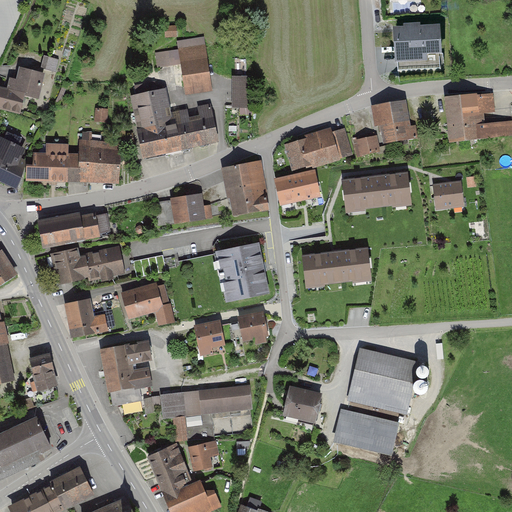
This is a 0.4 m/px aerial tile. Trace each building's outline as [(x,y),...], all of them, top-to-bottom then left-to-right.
[(176,26),(165,24),(163,36),(174,39),(176,26)] [(440,31),(390,35),(393,64),(443,60),(440,31)] [(213,91),(204,35),(176,39),(178,49),(156,52),(158,66),(181,62),(187,95),(213,91)] [(60,60),(44,55),(40,67),(56,72),(60,60)] [(8,88),(0,86),(0,110),(22,115),(26,96),(39,99),(45,74),(21,69),(19,79),(11,77),(8,88)] [(255,76),(233,76),(233,108),(255,108),(255,76)] [(165,88),(130,96),(145,161),(221,142),(211,103),(196,106),(199,116),(190,118),(188,110),(172,114),(165,88)] [(494,94),(448,99),(453,143),(511,135),(511,132),(511,121),(486,124),(485,114),(496,113),(494,94)] [(407,101),(373,107),(376,128),(381,127),(384,146),(420,139),(417,126),(411,127),(407,101)] [(107,107),(95,107),(94,122),(106,123),(107,107)] [(131,127),(118,130),(121,145),(134,143),(131,127)] [(307,139),(285,145),(292,173),(353,156),(346,129),(333,133),(332,128),(306,135),(307,139)] [(36,166),(27,166),(26,182),(81,182),(118,185),(121,145),(103,143),(103,135),(83,133),(83,139),(80,139),(79,154),(70,154),(70,145),(46,144),(46,154),(36,154),(36,166)] [(0,182),(19,191),(24,179),(23,161),(27,150),(0,136),(0,182)] [(378,136),(354,141),(358,158),(381,153),(378,136)] [(261,163),(222,170),(230,218),(269,211),(261,163)] [(317,170),(276,179),(282,208),(323,199),(317,170)] [(346,211),(412,203),(409,175),(343,182),(346,211)] [(462,182),(432,186),(436,211),(465,208),(462,182)] [(202,194),(171,199),(175,225),(206,220),(202,194)] [(84,210),(38,220),(44,249),(112,234),(108,215),(96,218),(95,214),(85,216),(84,210)] [(260,244),(217,253),(228,306),(272,296),(260,244)] [(0,288),(18,275),(0,246),(0,288)] [(80,247),(50,254),(58,286),(89,279),(90,284),(126,275),(119,246),(82,255),(80,247)] [(368,249),(302,257),(305,287),(372,280),(368,249)] [(162,256),(132,262),(136,279),(166,273),(162,256)] [(157,283),(122,293),(130,322),(155,315),(159,328),(175,323),(164,286),(158,288),(157,283)] [(92,299),(66,305),(74,341),(109,333),(105,315),(95,317),(92,299)] [(0,385),(17,382),(9,347),(12,347),(6,322),(4,322),(0,303),(0,385)] [(265,312),(239,318),(245,343),(255,341),(257,346),(268,344),(266,337),(271,336),(265,312)] [(221,320),(195,326),(201,357),(213,355),(212,350),(227,347),(221,320)] [(150,341),(99,349),(109,408),(137,403),(135,389),(153,386),(150,368),(135,371),(134,365),(154,362),(150,341)] [(421,363),(362,348),(348,402),(407,416),(421,363)] [(51,354),(30,360),(38,393),(60,388),(51,354)] [(251,385),(160,394),(162,421),(173,420),(175,442),(212,438),(210,416),(253,412),(251,385)] [(324,394),(291,386),(284,417),(316,425),(324,394)] [(401,423),(341,410),(334,443),(394,455),(401,423)] [(0,482),(44,462),(40,455),(53,449),(37,416),(0,433),(0,482)] [(216,443),(188,448),(192,472),(220,468),(216,443)] [(176,444),(147,457),(171,511),(210,511),(224,506),(215,488),(208,491),(203,480),(194,484),(176,444)] [(50,484),(10,506),(13,511),(63,511),(96,495),(80,464),(48,481),(50,484)] [(133,511),(127,498),(93,511),(133,511)]
